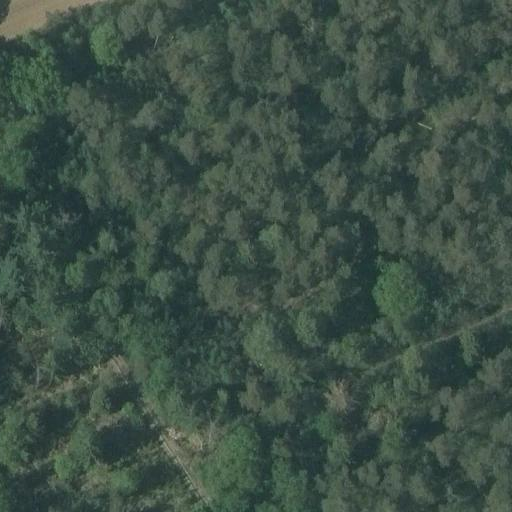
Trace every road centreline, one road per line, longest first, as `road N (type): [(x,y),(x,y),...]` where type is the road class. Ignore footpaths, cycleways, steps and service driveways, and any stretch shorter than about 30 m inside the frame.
road 1 (track): [(0,181),(212,511)]
road 2 (track): [(511,307),(171,448)]
